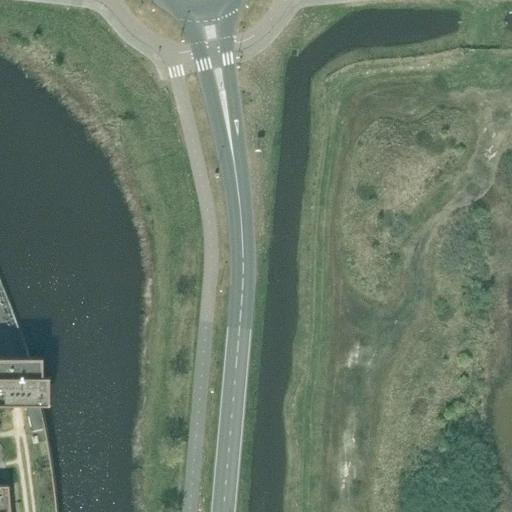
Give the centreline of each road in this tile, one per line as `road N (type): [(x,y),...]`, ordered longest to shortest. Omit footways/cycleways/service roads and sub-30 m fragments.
road 1 (track): [(307,511),(328,150),(343,91),(374,69),(466,61)]
road 2 (tertiary): [(238,343),(250,201),(223,9)]
road 3 (tertiary): [(190,14),(233,217),(238,343)]
road 4 (tertiary): [(223,511),(238,343)]
